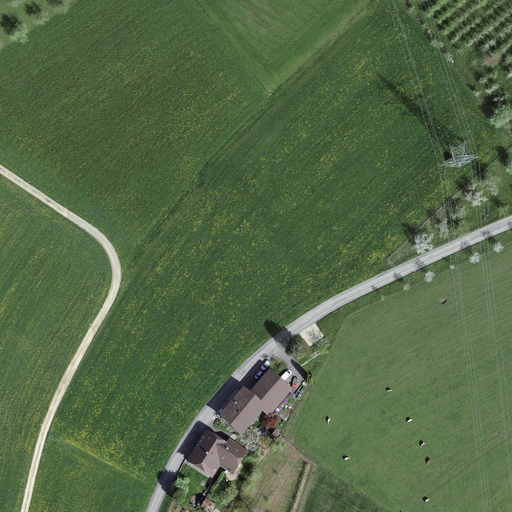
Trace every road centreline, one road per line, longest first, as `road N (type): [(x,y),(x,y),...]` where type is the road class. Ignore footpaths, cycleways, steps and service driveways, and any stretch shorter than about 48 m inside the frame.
road 1 (unclassified): [(152,511),(211,407),(276,340),(341,298),(511,221)]
road 2 (track): [(0,169),(94,232),(116,263),(110,298),(45,426),(24,511)]
